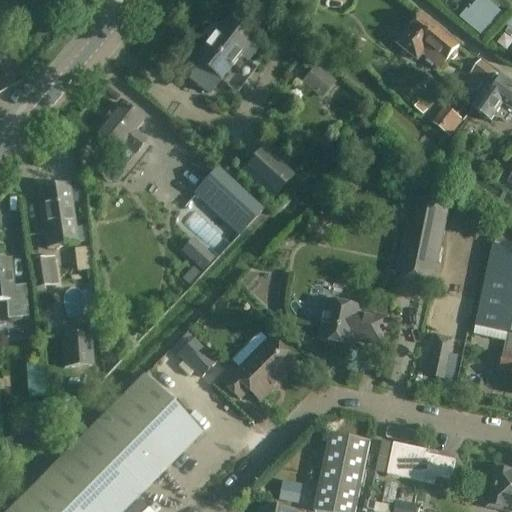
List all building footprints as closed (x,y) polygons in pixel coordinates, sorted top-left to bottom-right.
[(503,16),(493,8),(484,0),(478,0),(469,12),(466,10),(459,19),(484,40),(497,24),(503,16)] [(416,63),(428,48),(446,64),(459,48),(424,20),(406,42),(400,49),(416,63)] [(199,67),(187,82),(208,99),(220,84),(236,97),(257,71),(249,65),(258,53),(247,45),(238,37),(222,25),(218,30),(207,44),(193,62),(199,67)] [(348,40),(346,54),(363,56),(365,42),(348,40)] [(472,88),(462,100),(467,104),(472,108),(481,96),(485,91),(497,75),(480,62),(468,78),(464,82),(472,88)] [(314,82),(326,91),(335,80),(324,70),(314,82)] [(491,84),(478,103),(472,112),(490,123),(495,114),(502,105),(511,111),(511,85),(501,78),(495,87),(491,84)] [(418,103),(413,109),(423,117),(427,112),(418,103)] [(94,135),(117,154),(112,160),(124,169),(146,143),(134,132),(142,123),(119,104),(94,135)] [(432,124),(446,136),(460,120),(445,107),(432,124)] [(247,173),(275,198),(291,180),(263,154),(247,173)] [(239,234),(261,210),(216,169),(194,193),(239,234)] [(38,190),(41,210),(46,247),(76,243),(68,186),(38,190)] [(447,208),(411,201),(395,281),(431,288),(447,208)] [(199,269),(206,261),(187,243),(180,251),(199,269)] [(511,256),(491,245),(473,329),(507,336),(502,357),(500,357),(498,358),(496,361),(496,363),(496,365),(496,367),(497,368),(500,370),(499,371),(511,373),(511,256)] [(31,262),(35,291),(58,288),(54,259),(31,262)] [(0,262),(0,302),(6,302),(7,321),(28,319),(25,287),(12,288),(10,262),(0,262)] [(327,305),(323,322),(319,342),(353,349),(356,338),(382,343),(381,347),(382,347),(388,322),(360,316),(361,312),(327,305)] [(93,369),(92,335),(60,336),(62,370),(93,369)] [(221,382),(226,387),(240,401),(249,392),(260,403),(297,366),(270,339),(233,377),(230,373),(221,382)] [(436,340),(432,359),(428,379),(443,382),(452,343),(436,340)] [(173,353),(166,360),(174,368),(181,361),(173,353)] [(123,511),(200,435),(186,421),(143,378),(8,511),(123,511)] [(36,428),(5,437),(11,453),(40,445),(36,428)] [(355,511),(370,444),(331,436),(314,511),(355,511)] [(388,468),(390,444),(380,443),(379,467),(388,468)] [(394,446),(390,465),(387,478),(434,488),(436,479),(451,482),(455,463),(427,457),(428,453),(394,446)] [(511,511),(511,471),(496,468),(488,509),(500,511),(511,511)] [(279,502),(298,506),(302,487),(283,483),(279,502)] [(386,484),(382,504),(393,506),(397,487),(386,484)]
